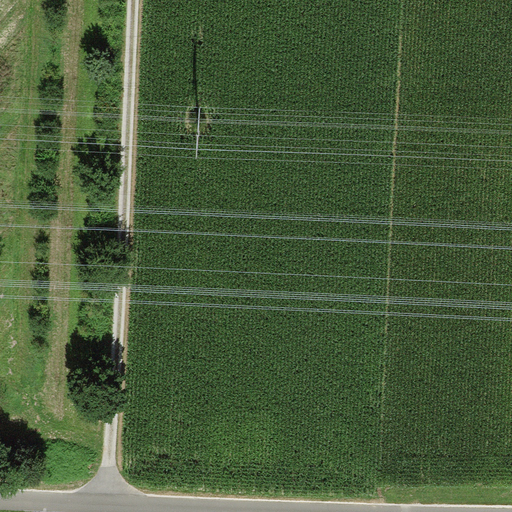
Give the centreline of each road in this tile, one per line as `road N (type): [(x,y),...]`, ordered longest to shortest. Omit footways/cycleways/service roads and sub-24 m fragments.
road 1 (track): [(132,0),(105,504)]
road 2 (unclassified): [(358,511),(0,497)]
